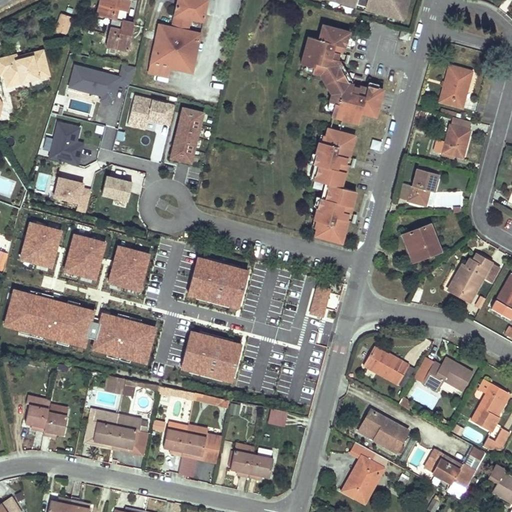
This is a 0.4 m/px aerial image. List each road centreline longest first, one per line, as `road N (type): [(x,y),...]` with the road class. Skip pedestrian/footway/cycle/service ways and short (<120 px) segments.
road 1 (residential): [(0,469),(47,464),(275,511)]
road 2 (residential): [(362,263),(426,26)]
road 3 (residential): [(294,511),(351,306)]
road 4 (residential): [(184,214),(362,263)]
road 5 (residential): [(511,243),(488,229),(479,211),(511,85)]
road 6 (residential): [(351,306),(451,322),(511,354)]
road 7 (unknown): [(332,375),(460,449)]
